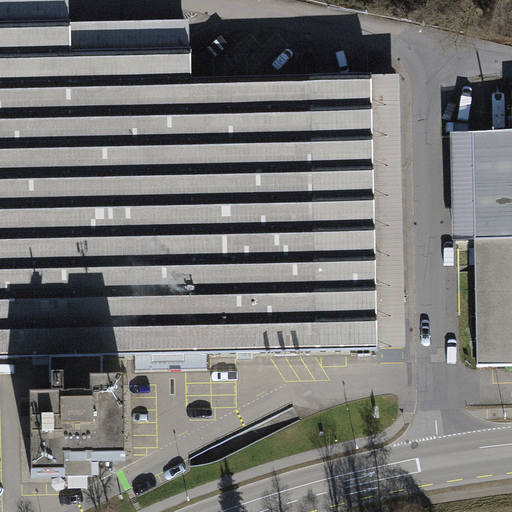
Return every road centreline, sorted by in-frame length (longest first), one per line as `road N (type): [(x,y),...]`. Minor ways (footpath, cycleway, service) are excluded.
road 1 (unclassified): [(451,52),(427,124),(428,376),(443,461)]
road 2 (unclassified): [(451,52),(209,0)]
road 3 (secondary): [(443,461),(240,511)]
